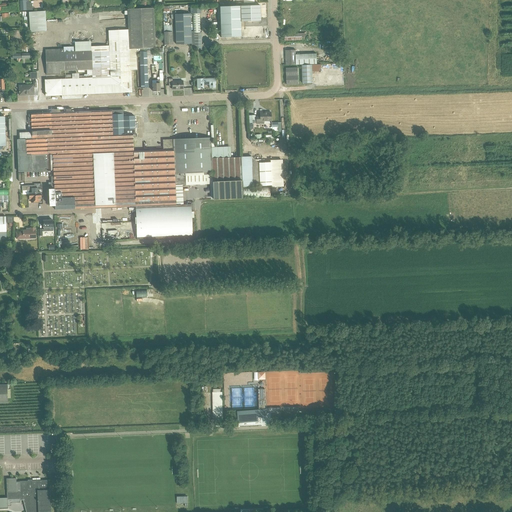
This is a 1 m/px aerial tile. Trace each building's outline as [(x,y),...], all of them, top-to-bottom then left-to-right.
[(221,37),(241,37),(240,22),(260,21),(260,6),(220,7),(221,37)] [(46,75),(61,74),(60,71),(77,70),(87,70),(87,74),(89,74),(84,75),(84,76),(79,76),(79,78),(57,79),(45,80),(45,96),(62,95),(62,98),(63,99),(81,98),(82,97),(82,94),(132,92),(131,70),(137,70),(136,49),(156,48),(155,36),(154,8),(128,9),(127,9),(128,30),(108,31),(109,36),(109,46),(91,47),(90,43),(79,44),(75,44),(75,47),(64,47),(64,49),(45,50),(46,75)] [(30,32),(46,31),(45,11),(29,12),(30,32)] [(202,33),(201,32),(200,13),(192,14),(193,32),(191,32),(191,48),(196,48),(202,48),(202,36),(202,33)] [(191,44),(190,14),(175,14),(176,44),(191,44)] [(172,44),(172,31),(171,26),(164,26),(164,32),(164,44),(172,44)] [(316,55),(296,55),(296,50),(285,50),(286,65),(296,64),(296,65),(317,64),(316,55)] [(141,88),(148,88),(147,52),(140,52),(141,88)] [(312,65),(302,65),(303,83),(313,83),(313,73),(312,65)] [(287,85),(299,84),(298,68),(286,68),(287,85)] [(156,80),(152,80),(152,84),(152,91),(153,91),(160,91),(160,80),(163,80),(163,73),(160,73),(160,80),(156,80)] [(209,88),(216,88),(216,78),(197,79),(197,88),(204,88),(204,85),(209,84),(209,88)] [(172,89),(183,89),(183,81),(172,81),(172,79),(169,79),(169,86),(172,86),(172,89)] [(20,95),(34,94),(34,87),(37,87),(36,81),(33,81),(33,85),(19,86),(20,95)] [(19,139),(17,139),(17,140),(18,172),(53,171),(54,177),(51,177),(52,182),(49,183),(49,190),(49,202),(48,202),(48,205),(49,205),(49,206),(55,206),(55,210),(75,209),(96,208),(115,207),(135,207),(136,218),(135,218),(135,224),(136,224),(137,239),(192,237),(191,218),(194,218),(193,211),(191,211),(191,204),(176,205),(175,192),(175,187),(175,185),(185,185),(212,184),(213,190),(206,190),(206,193),(213,193),(213,200),(243,198),(243,197),(270,196),(270,185),(271,185),(271,186),(284,186),(283,160),(271,161),(271,163),(259,163),(259,162),(258,162),(256,161),(256,160),(255,160),(255,159),(254,159),(254,158),(252,157),(251,157),(241,157),(229,158),(228,147),(213,148),(213,142),(211,142),(211,138),(173,139),(163,140),(163,148),(163,150),(162,150),(133,151),(133,137),(137,137),(137,134),(135,134),(134,116),(123,116),(123,110),(107,111),(101,111),(91,111),(78,112),(71,112),(71,109),(66,109),(66,112),(51,113),(31,114),(31,113),(29,113),(29,114),(29,118),(28,118),(28,124),(31,124),(32,132),(19,132),(19,139)] [(264,121),(271,121),(271,113),(263,113),(263,112),(260,112),(260,117),(256,117),(256,124),(264,124),(264,121)] [(35,203),(34,186),(22,186),(23,191),(29,190),(29,197),(31,197),(32,203),(35,203)] [(42,231),(53,231),(52,220),(43,220),(43,229),(38,230),(38,236),(42,236),(42,231)] [(20,232),(16,232),(16,239),(20,239),(23,239),(31,238),(36,238),(35,228),(30,228),(30,230),(26,230),(23,230),(23,232),(20,232)] [(8,389),(7,385),(0,385),(0,403),(8,403),(8,398),(11,398),(10,389),(8,389)] [(213,420),(221,420),(221,392),(220,392),(213,393),(213,420)] [(265,409),(259,410),(238,411),(238,419),(243,419),(244,422),(258,421),(258,417),(266,417),(265,409)] [(7,498),(0,498),(0,508),(8,509),(8,506),(11,506),(11,503),(20,503),(20,499),(24,499),(27,511),(50,511),(50,480),(45,480),(40,481),(37,481),(33,481),(32,481),(32,480),(28,480),(27,480),(27,481),(20,481),(20,482),(16,482),(16,478),(6,478),(7,492),(7,498)]
